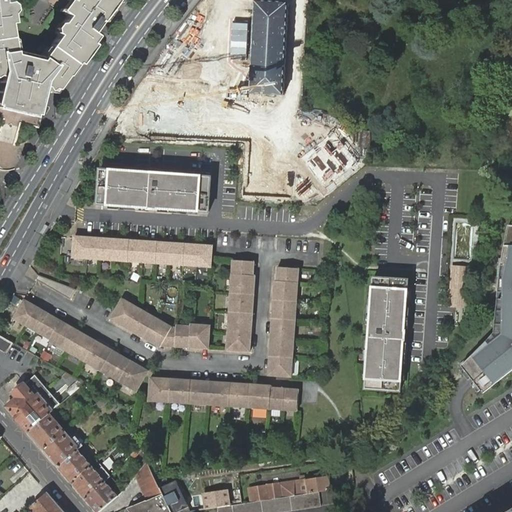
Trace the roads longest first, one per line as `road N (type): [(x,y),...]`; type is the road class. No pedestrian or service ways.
road 1 (primary): [(0,278),(87,125),(173,0)]
road 2 (primary): [(148,0),(33,174)]
road 3 (tertiary): [(80,511),(0,419)]
